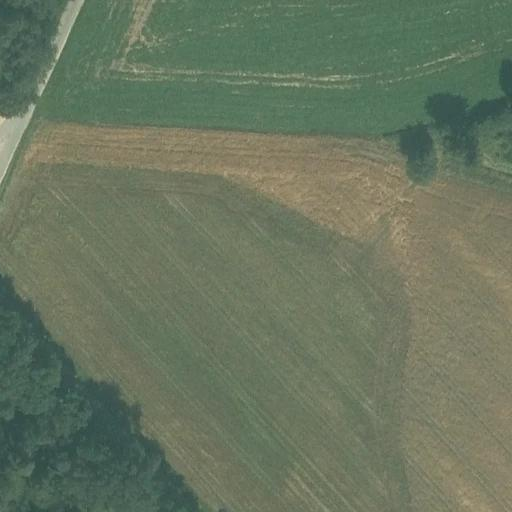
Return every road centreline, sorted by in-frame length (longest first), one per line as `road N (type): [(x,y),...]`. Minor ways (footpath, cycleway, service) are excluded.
road 1 (track): [(192,511),(0,299)]
road 2 (unclassified): [(18,130),(78,0)]
